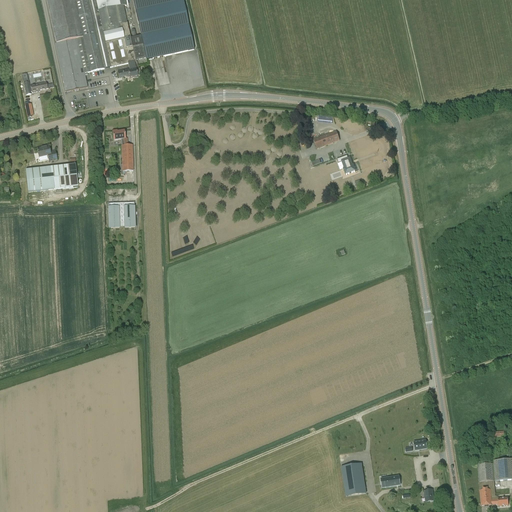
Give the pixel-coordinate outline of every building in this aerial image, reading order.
[(135,61),(146,58),(146,61),(147,60),(194,50),(182,0),(132,0),(143,45),(132,47),(127,23),(123,6),(128,5),(127,0),(45,0),(56,43),(55,44),(65,93),(87,88),(84,74),(103,70),(115,67),(127,64),(128,64),(129,67),(135,66),(134,62),(134,63),(136,63),(135,61)] [(129,67),(129,70),(117,72),(119,79),(129,76),(129,79),(138,77),(137,74),(140,73),(139,69),(136,70),(135,66),(129,67)] [(27,74),(22,75),(26,96),(31,95),(31,93),(32,92),(31,87),(29,87),(27,74)] [(38,84),(30,86),(31,87),(32,92),(32,93),(40,92),(39,91),(47,89),(46,84),(38,86),(38,84)] [(128,146),(127,139),(126,139),(124,131),(117,132),(117,131),(112,132),(113,141),(122,140),(122,143),(121,143),(122,146),(121,146),(122,172),(133,172),(132,146),(128,146)] [(317,150),(340,141),(336,131),(313,140),(317,150)] [(57,160),(55,152),(50,153),(48,145),(43,146),(44,148),(37,149),(39,158),(48,156),(49,162),(57,160)] [(344,169),(343,169),(345,175),(355,172),(353,166),(352,166),(349,159),(348,159),(347,156),(337,160),(339,164),(342,163),(344,169)] [(50,167),(25,171),(28,193),(53,190),(50,167)] [(135,207),(134,207),(128,207),(128,203),(112,204),(112,208),(108,208),(109,228),(120,228),(119,224),(124,223),(124,228),(135,227),(135,207)] [(425,441),(414,443),(415,449),(419,449),(419,450),(421,450),(427,449),(425,441)] [(495,482),(511,480),(511,459),(493,461),(495,482)] [(361,464),(341,467),(344,488),(365,484),(361,464)] [(492,505),(498,505),(498,507),(508,506),(508,498),(498,499),(498,497),(496,497),(493,464),(478,465),(480,491),(481,507),(492,506),(492,505)] [(397,477),(384,479),(386,488),(389,487),(400,486),(399,482),(399,480),(397,480),(397,477)] [(432,490),(424,491),(426,503),(434,501),(432,490)]
